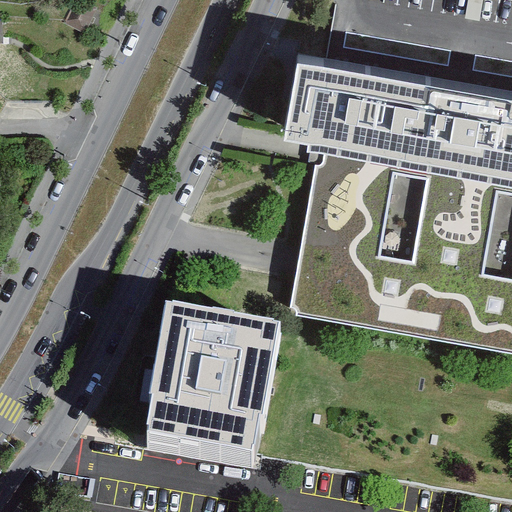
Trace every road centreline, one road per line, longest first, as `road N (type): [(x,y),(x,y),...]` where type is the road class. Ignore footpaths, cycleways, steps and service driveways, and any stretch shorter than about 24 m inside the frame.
road 1 (tertiary): [(0,416),(73,284),(108,239),(225,0)]
road 2 (tertiary): [(168,0),(0,338)]
